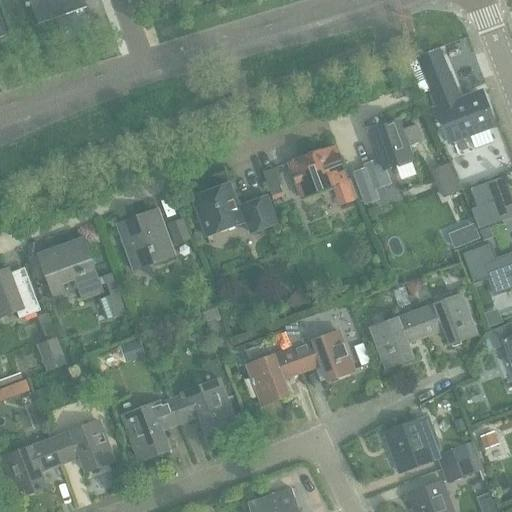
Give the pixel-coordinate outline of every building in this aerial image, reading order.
[(29,0),(38,25),(87,7),(84,0),(29,0)] [(419,60),(409,64),(416,81),(421,95),(432,91),(439,108),(436,109),(448,142),(450,141),(492,126),(481,95),(480,92),(461,99),(441,52),(440,49),(418,58),(419,60)] [(381,161),(365,167),(367,171),(355,175),(366,205),(378,200),(375,191),(390,185),(385,170),(411,161),(406,145),(401,131),(398,123),(371,133),(381,161)] [(417,126),(401,131),(406,145),(422,139),(417,126)] [(300,199),(333,187),(340,206),(355,200),(347,182),(335,148),(321,153),(320,152),(302,159),(302,160),(288,165),(300,199)] [(449,165),(432,172),(442,197),(459,191),(449,165)] [(271,197),(281,194),(273,171),(263,174),(271,197)] [(479,207),(471,210),(478,229),(486,226),(511,216),(511,210),(502,185),(501,181),(490,185),(489,185),(473,191),(479,207)] [(248,234),(275,224),(266,199),(238,208),(229,184),(191,198),(204,237),(245,223),(248,234)] [(134,270),(173,255),(156,210),(117,225),(134,270)] [(175,244),(190,238),(181,217),(167,223),(175,244)] [(489,227),(478,232),(482,243),(493,238),(489,227)] [(74,280),(81,300),(103,291),(101,285),(106,283),(110,295),(99,299),(107,320),(125,314),(110,274),(98,278),(83,237),(37,255),(53,299),(66,294),(63,284),(74,280)] [(491,245),(463,255),(474,284),(489,279),(495,295),(511,288),(511,255),(497,261),(491,245)] [(19,319),(40,311),(27,277),(13,282),(9,270),(0,273),(0,310),(5,309),(7,315),(16,312),(19,319)] [(419,282),(406,287),(410,297),(423,292),(419,282)] [(299,289),(285,303),(295,312),(308,299),(299,289)] [(476,335),(462,297),(455,299),(454,294),(434,301),(436,306),(417,313),(426,338),(445,331),(450,345),(476,335)] [(198,304),(205,323),(216,318),(217,321),(221,319),(213,296),(207,298),(209,301),(198,304)] [(46,313),(37,317),(47,342),(37,345),(46,367),(47,372),(67,365),(57,337),(55,338),(46,313)] [(407,345),(426,338),(417,313),(372,330),(386,369),(412,359),(407,345)] [(338,333),(304,346),(295,323),(285,327),(293,350),(302,374),(322,366),(328,381),(353,372),(338,333)] [(511,362),(511,324),(511,323),(486,333),(493,351),(506,347),(511,362)] [(136,342),(118,349),(123,365),(142,359),(136,342)] [(254,364),(248,367),(263,406),(288,396),(283,381),(302,374),(293,350),(273,357),(271,352),(252,359),(254,364)] [(27,381),(0,390),(0,401),(8,399),(8,400),(31,392),(27,381)] [(207,437),(237,426),(220,381),(171,399),(180,425),(199,417),(207,437)] [(52,401),(47,388),(35,392),(39,406),(52,401)] [(161,432),(180,425),(171,399),(123,417),(140,463),(168,452),(161,432)] [(97,401),(83,406),(88,418),(101,413),(97,401)] [(399,429),(385,435),(399,473),(434,461),(427,443),(437,440),(429,418),(420,422),(399,429)] [(86,473),(115,463),(100,423),(52,441),(61,465),(80,458),(86,473)] [(493,431),(478,437),(483,450),(498,445),(493,431)] [(41,473),(61,465),(52,441),(4,459),(19,499),(47,488),(41,473)] [(448,483),(474,473),(480,471),(483,481),(487,479),(474,445),(439,458),(448,483)] [(413,511),(452,511),(442,484),(408,497),(413,511)] [(299,511),(292,490),(248,504),(250,511),(299,511)]
